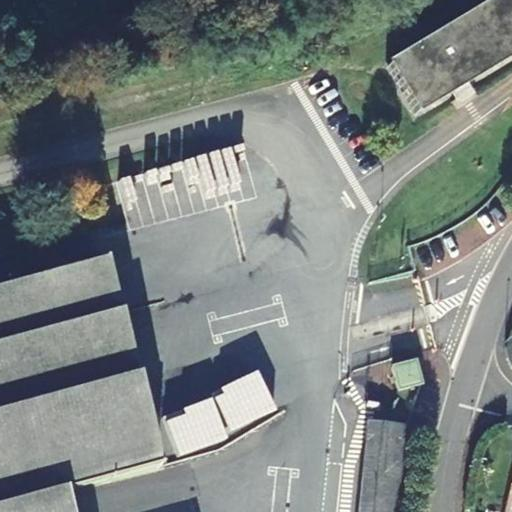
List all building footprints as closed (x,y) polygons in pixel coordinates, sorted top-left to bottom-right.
[(511,0),(505,0),(386,73),(413,119),(511,58),(511,0)] [(168,195),(172,207),(219,194),(208,153),(128,176),(135,204),(168,195)] [(0,511),(61,495),(156,470),(103,266),(0,293),(0,511)] [(412,364),(389,371),(395,394),(418,388),(412,364)] [(366,511),(394,511),(403,429),(375,425),(366,511)] [(511,511),(511,480),(503,511),(511,511)] [(0,511),(65,511),(61,495),(0,511)]
